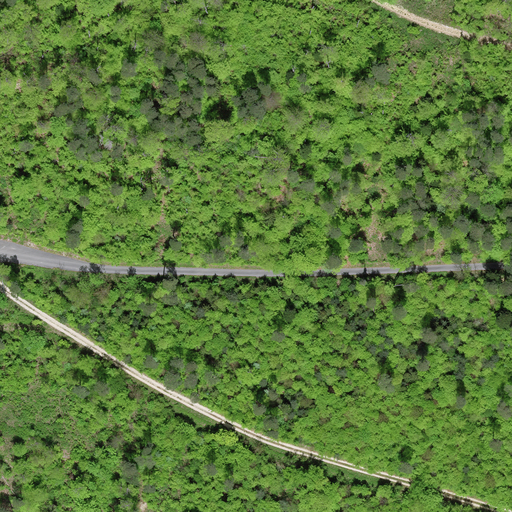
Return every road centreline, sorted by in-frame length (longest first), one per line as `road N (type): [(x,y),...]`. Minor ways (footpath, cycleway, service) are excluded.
road 1 (track): [(0,286),(73,336),(262,439),(495,511)]
road 2 (track): [(511,264),(137,270),(0,254)]
road 3 (track): [(511,48),(379,0)]
